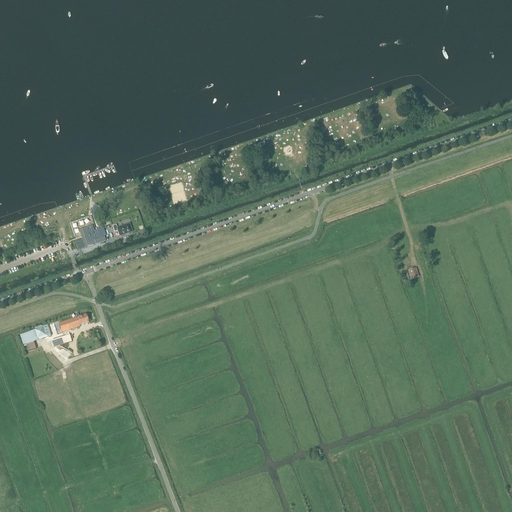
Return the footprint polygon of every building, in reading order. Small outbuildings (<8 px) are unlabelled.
[(130,224),(117,228),(116,225),(112,226),(115,232),(118,231),(120,237),(133,232),(130,224)] [(103,228),(94,231),(92,226),(85,228),(79,230),(85,248),(105,241),(104,236),(106,235),(103,228)] [(417,268),(408,271),(411,280),(419,277),(417,268)] [(59,323),(62,332),(88,324),(85,315),(79,317),(78,313),(75,314),(77,317),(59,323)] [(51,336),(47,325),(26,332),(30,343),(51,336)] [(71,341),(70,335),(52,341),(54,347),(71,341)]
